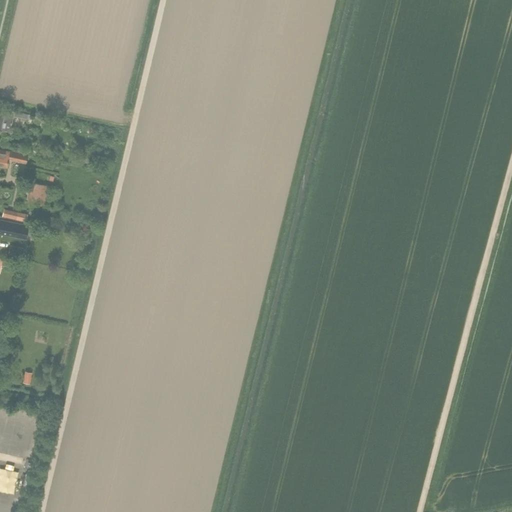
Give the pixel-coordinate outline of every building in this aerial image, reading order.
[(0,107),(0,129),(9,131),(13,116),(27,119),(27,118),(28,114),(14,111),(0,107)] [(26,162),(28,154),(10,150),(10,151),(0,149),(0,165),(7,167),(9,159),(26,162)] [(27,202),(44,205),(48,185),(31,181),(27,202)] [(26,221),(27,213),(3,208),(2,216),(26,221)] [(0,232),(23,238),(29,224),(0,218),(0,232)] [(0,271),(1,265),(14,267),(15,261),(0,258),(0,271)] [(30,384),(32,372),(25,371),(23,382),(30,384)] [(31,474),(23,472),(18,495),(25,496),(31,474)]
